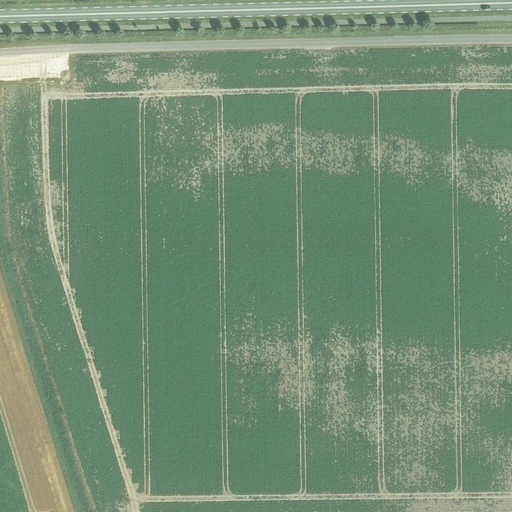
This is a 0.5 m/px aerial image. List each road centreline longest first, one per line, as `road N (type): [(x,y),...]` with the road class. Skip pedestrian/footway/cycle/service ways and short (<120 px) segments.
road 1 (unclassified): [(0,53),(511,39)]
road 2 (primary): [(0,16),(511,2)]
